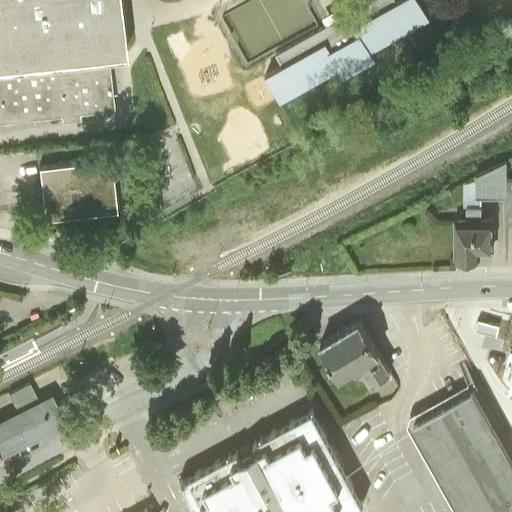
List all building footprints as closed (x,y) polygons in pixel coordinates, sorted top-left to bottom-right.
[(0,0),(0,121),(115,108),(109,54),(124,51),(118,0),(0,0)] [(420,0),(367,0),(276,51),(282,62),(265,71),(280,98),(339,66),(344,74),(375,56),(371,48),(429,16),(420,0)] [(257,106),(275,97),(264,73),(245,82),(257,106)] [(229,152),(265,137),(252,106),(216,121),(229,152)] [(111,156),(39,164),(46,216),(117,208),(111,156)] [(481,206),(466,205),(466,220),(456,220),(456,257),(478,257),(478,247),(492,247),(491,221),(481,221),(481,206)] [(359,318),(320,342),(339,373),(351,366),(356,376),(365,370),(371,381),(390,371),(359,318)] [(496,334),(499,325),(478,319),(476,328),(496,334)] [(0,448),(64,417),(53,396),(40,402),(29,381),(8,391),(19,412),(0,422),(0,448)] [(511,461),(471,389),(412,421),(463,511),(491,511),(492,511),(511,502),(511,461)] [(238,449),(179,480),(196,511),(347,511),(362,504),(312,410),(254,441),(257,447),(242,455),(238,449)] [(511,511),(511,502),(492,511),(511,511)]
